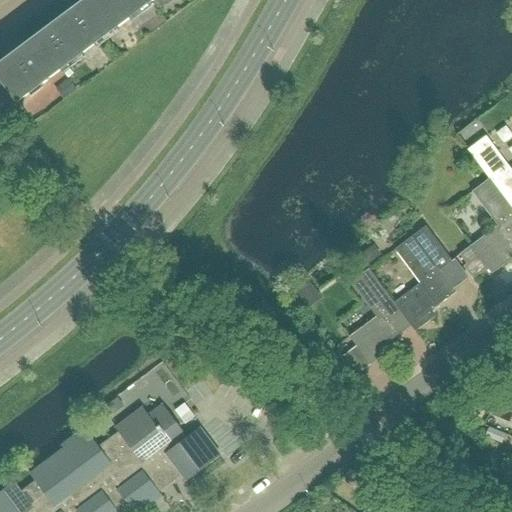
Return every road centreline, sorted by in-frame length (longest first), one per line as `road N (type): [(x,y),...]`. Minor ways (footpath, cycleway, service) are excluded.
road 1 (tertiary): [(0,340),(66,289),(155,196),(237,85),(286,0)]
road 2 (unclassified): [(257,511),(511,321)]
